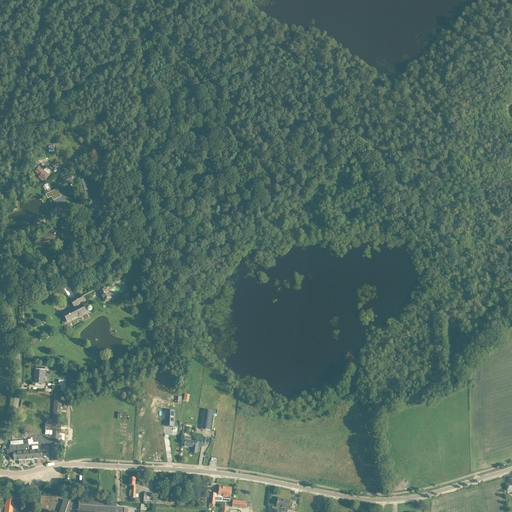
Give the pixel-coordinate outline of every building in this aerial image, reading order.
[(56,161),(51,165),(54,169),(59,165),(56,161)] [(39,167),(38,168),(35,171),(40,176),(38,177),(44,182),(50,175),(49,174),(48,175),(39,167)] [(79,181),(82,194),(88,193),(84,179),(79,181)] [(51,197),(56,207),(66,202),(63,196),(61,197),(60,195),(57,188),(45,194),(47,199),(51,197)] [(43,242),(47,240),(56,238),(55,234),(59,233),(59,234),(62,234),(62,229),(64,229),(64,224),(57,225),(58,230),(51,232),(51,234),(44,235),(44,234),(38,236),(39,238),(42,238),(43,242)] [(64,289),(68,298),(74,296),(69,286),(64,289)] [(104,302),(111,298),(104,286),(98,290),(104,302)] [(75,308),(63,314),(67,322),(78,316),(79,317),(86,313),(82,304),(81,304),(80,303),(84,301),(80,295),(70,301),(74,307),(74,306),(75,308)] [(44,367),(36,367),(36,370),(35,370),(34,377),(36,377),(35,383),(45,384),(45,379),(42,379),(42,377),(45,377),(45,372),(46,371),(44,371),(44,367)] [(45,424),(45,435),(49,435),(50,441),(53,441),(53,443),(57,444),(57,442),(59,442),(59,431),(60,431),(60,425),(59,425),(61,405),(61,400),(61,397),(55,397),(53,420),(46,419),(46,424),(45,424)] [(203,409),(200,429),(210,430),(213,411),(203,409)] [(120,423),(119,435),(126,436),(126,440),(132,440),(132,433),(126,432),(127,424),(120,423)] [(150,426),(150,434),(154,434),(154,436),(160,436),(160,434),(164,435),(164,427),(150,426)] [(9,450),(7,450),(8,456),(9,456),(9,461),(10,461),(14,460),(14,461),(19,460),(19,464),(30,463),(30,459),(42,458),(41,453),(41,450),(38,450),(38,445),(36,445),(35,443),(50,441),(49,435),(45,435),(32,436),(32,442),(28,442),(28,440),(15,441),(10,441),(10,445),(9,445),(9,450)] [(185,440),(185,441),(184,446),(192,447),(192,453),(197,453),(198,447),(202,447),(202,443),(206,444),(207,437),(202,437),(202,441),(201,440),(201,442),(185,440)] [(219,487),(219,492),(218,495),(222,495),(222,500),(230,500),(231,488),(219,487)] [(144,493),(144,504),(162,505),(163,500),(155,500),(155,498),(152,498),(152,494),(144,493)] [(11,511),(13,504),(36,507),(37,497),(31,497),(27,497),(27,496),(18,495),(17,499),(7,498),(6,504),(7,504),(6,511),(5,511),(4,511),(11,511)] [(278,498),(277,503),(276,507),(284,508),(283,511),(284,511),(286,511),(287,509),(288,509),(289,502),(283,500),(283,499),(278,498)] [(79,499),(78,504),(77,504),(76,511),(127,511),(128,508),(124,508),(124,510),(116,509),(116,502),(79,499)] [(63,500),(59,511),(69,511),(73,503),(63,500)]
